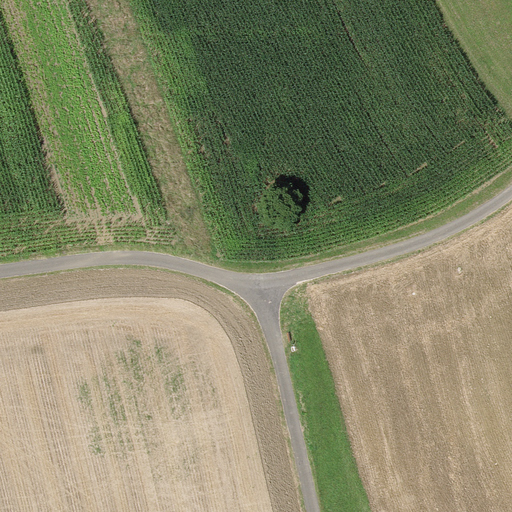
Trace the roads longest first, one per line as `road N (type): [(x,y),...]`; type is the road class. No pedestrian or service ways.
road 1 (track): [(258,288),(393,249),(511,190)]
road 2 (track): [(258,288),(138,258),(0,271)]
road 3 (track): [(310,511),(258,288)]
